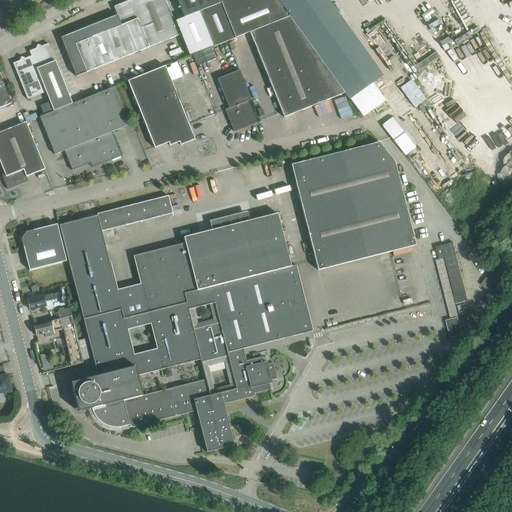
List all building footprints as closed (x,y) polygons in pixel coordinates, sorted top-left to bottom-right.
[(117,15),(60,38),(76,77),(86,73),(179,35),(165,0),(130,0),(113,7),(117,15)] [(176,0),(183,18),(174,21),(189,56),(213,47),(235,38),(219,0),(176,0)] [(219,0),(235,38),(249,32),(249,33),(290,16),(287,12),(278,0),(219,0)] [(278,0),(287,12),(290,16),(299,30),(329,9),(322,0),(278,0)] [(290,16),(249,33),(284,118),(345,93),(299,30),(290,16)] [(72,103),(51,53),(48,44),(40,47),(40,45),(39,46),(40,48),(37,49),(36,47),(36,48),(29,51),(31,56),(45,92),(49,102),(40,106),(43,115),(72,103)] [(45,92),(31,56),(24,59),(24,58),(23,58),(24,60),(21,61),(20,59),(19,59),(20,60),(13,63),(16,73),(27,100),(45,92)] [(194,140),(190,130),(165,66),(127,81),(154,148),(168,143),(169,146),(179,142),(180,145),(194,140)] [(239,70),(217,79),(229,108),(225,110),(228,118),(229,118),(232,119),(233,122),(230,123),(234,132),(256,123),(247,101),(251,100),(239,70)] [(0,107),(11,104),(2,82),(0,76),(0,107)] [(130,125),(126,115),(114,87),(39,117),(54,155),(64,151),(111,132),(130,125)] [(2,178),(7,190),(28,181),(26,177),(44,169),(25,122),(0,132),(0,163),(5,177),(2,178)] [(121,156),(111,132),(64,151),(72,171),(99,159),(101,164),(121,156)] [(394,163),(379,143),(291,165),(293,175),(319,270),(416,246),(394,163)] [(110,262),(109,262),(101,231),(172,213),(168,196),(97,214),(97,215),(59,225),(97,376),(134,366),(137,376),(163,370),(157,349),(134,355),(127,330),(151,324),(147,309),(141,284),(117,290),(110,262)] [(183,294),(291,266),(277,214),(183,237),(185,243),(133,256),(133,257),(134,257),(141,284),(147,309),(185,300),(183,294)] [(66,261),(57,224),(23,233),(20,237),(29,271),(66,261)] [(436,260),(450,319),(458,317),(444,258),(436,260)] [(296,265),(291,266),(183,294),(185,300),(188,310),(193,309),(209,305),(215,303),(228,353),(243,349),(312,331),(296,265)] [(511,289),(492,272),(481,285),(499,302),(511,289)] [(44,302),(61,298),(60,292),(27,300),(30,310),(45,306),(44,302)] [(200,360),(188,310),(185,300),(147,309),(151,324),(157,349),(163,370),(200,360)] [(264,362),(262,357),(246,361),(243,349),(228,353),(215,303),(209,305),(213,319),(197,323),(193,309),(188,310),(200,360),(205,380),(142,396),(123,401),(129,425),(130,428),(132,427),(196,411),(206,453),(234,446),(223,404),(255,396),(254,394),(271,389),(269,384),(272,383),(271,381),(277,379),(273,363),(267,364),(266,362),(264,362)] [(57,311),(59,319),(72,316),(70,308),(57,311)] [(72,316),(59,319),(34,325),(36,336),(45,334),(45,337),(54,335),(53,332),(65,329),(70,354),(68,355),(71,366),(83,363),(74,327),(72,316)] [(324,321),(326,328),(347,322),(345,316),(324,321)] [(0,366),(0,393),(11,392),(8,375),(4,376),(3,366),(0,366)] [(142,396),(137,376),(134,366),(97,376),(70,383),(78,412),(91,408),(93,413),(95,416),(98,420),(101,423),(105,425),(109,427),(114,427),(118,427),(123,427),(129,425),(123,401),(142,396)]
